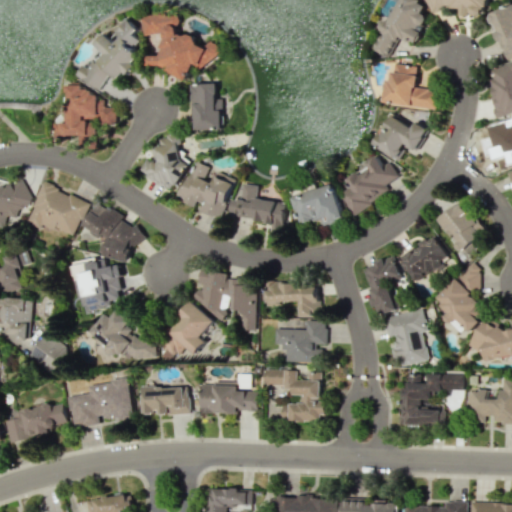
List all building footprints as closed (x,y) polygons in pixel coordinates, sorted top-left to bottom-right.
[(395,0),(377,50),(391,56),(394,48),(404,51),(409,38),(418,42),(423,30),(419,29),(429,3),(421,0),(395,0)] [(489,0),(427,0),(434,13),(446,6),(463,7),(462,18),(472,14),(482,14),(489,11),(489,0)] [(508,60),(511,57),(511,4),(489,13),(508,60)] [(179,15),(143,14),(143,33),(164,33),(163,55),(149,55),(148,64),(169,65),(168,75),(190,76),(191,61),(219,62),(219,43),(194,43),(194,34),(179,34),(179,15)] [(100,89),(109,73),(122,80),(132,64),(140,52),(133,48),(143,29),(123,18),(113,37),(104,32),(96,45),(101,48),(89,68),(83,64),(76,75),(100,89)] [(436,108),(439,89),(417,87),(419,65),(392,62),(387,102),(436,108)] [(511,62),(493,68),(495,77),(489,79),(499,117),(511,113),(511,62)] [(196,129),(223,129),(223,95),(218,95),(217,83),(190,83),(190,102),(195,102),(196,129)] [(69,122),(54,123),(55,136),(79,135),(79,148),(96,147),(95,123),(116,122),(115,107),(105,107),(105,98),(97,99),(96,85),(68,86),(69,122)] [(373,143),(399,159),(408,145),(417,150),(430,129),(416,121),(413,126),(391,113),(373,143)] [(190,159),(185,157),(189,150),(180,145),(184,138),(167,129),(143,175),(174,191),(190,159)] [(383,153),(367,162),(369,166),(347,179),(351,186),(342,192),(353,211),(401,183),(383,153)] [(221,218),(237,178),(219,171),(214,182),(205,179),(210,165),(195,159),(179,199),(199,206),(198,209),(221,218)] [(0,225),(37,206),(22,179),(7,187),(6,184),(0,186),(0,225)] [(26,221),(41,228),(43,224),(56,230),(57,227),(75,235),(90,203),(45,181),(26,221)] [(232,216),(285,224),(288,202),(257,198),(259,185),(243,183),(241,199),(234,198),(232,216)] [(344,217),(334,184),(293,196),(302,224),(322,218),(324,224),(344,217)] [(461,251),(487,231),(463,199),(437,219),(461,251)] [(84,225),(96,232),(101,233),(109,238),(105,252),(113,257),(129,260),(133,244),(139,246),(147,233),(133,225),(129,224),(123,220),(124,215),(115,209),(108,208),(98,202),(84,225)] [(401,261),(420,282),(450,254),(431,233),(401,261)] [(0,294),(25,286),(18,268),(26,265),(21,251),(2,258),(0,253),(0,294)] [(76,262),(86,311),(113,306),(112,300),(121,298),(119,290),(126,289),(121,264),(108,266),(106,256),(76,262)] [(364,265),(373,297),(371,297),(376,315),(398,309),(391,281),(401,278),(395,256),(364,265)] [(434,300),(455,320),(457,318),(470,331),(489,312),(470,293),(487,277),(472,262),(434,300)] [(257,284),(246,284),(239,279),(231,279),(222,273),(200,273),(200,283),(203,285),(193,297),(224,320),(229,312),(222,307),(222,299),(233,284),(233,307),(243,314),(243,330),(257,329),(257,284)] [(267,303),(299,300),(301,316),(321,314),(317,279),(265,284),(267,303)] [(32,298),(1,297),(0,326),(8,326),(8,334),(17,334),(17,340),(31,340),(32,298)] [(196,354),(207,341),(202,337),(216,320),(194,301),(159,342),(167,349),(164,353),(172,360),(185,345),(196,354)] [(157,357),(155,339),(140,340),(130,332),(129,318),(118,309),(112,317),(107,312),(92,331),(108,345),(109,356),(123,355),(126,357),(134,357),(136,358),(157,357)] [(397,365),(428,360),(423,330),(428,329),(424,310),(384,316),(388,337),(392,336),(397,365)] [(511,354),(511,329),(502,332),(499,319),(473,325),(477,339),(472,340),(475,354),(484,351),(487,361),(511,354)] [(285,361),(321,361),(321,344),(326,344),(327,320),(306,320),(306,328),(275,328),(275,344),(285,344),(285,361)] [(68,373),(67,341),(55,342),(54,334),(37,335),(38,358),(43,358),(44,374),(68,373)] [(327,421),(327,402),(321,401),(321,371),(307,371),(306,379),(299,379),(299,369),(266,369),(265,385),(293,386),(293,394),(303,394),(302,403),(283,403),(283,420),(327,421)] [(401,424),(442,424),(442,409),(434,409),(434,405),(421,404),(421,398),(432,398),(432,390),(463,390),(463,374),(401,374),(401,424)] [(70,395),(73,424),(99,421),(99,418),(133,415),(129,379),(89,383),(90,393),(70,395)] [(511,379),(503,380),(503,389),(467,390),(469,421),(486,421),(486,415),(493,415),(494,423),(511,422),(511,379)] [(202,412),(260,412),(260,390),(239,390),(239,382),(203,381),(202,412)] [(190,386),(143,387),(144,414),(191,413),(190,386)] [(64,401),(23,409),(28,434),(69,425),(64,401)] [(15,413),(16,418),(6,420),(12,443),(29,439),(22,411),(15,413)]
